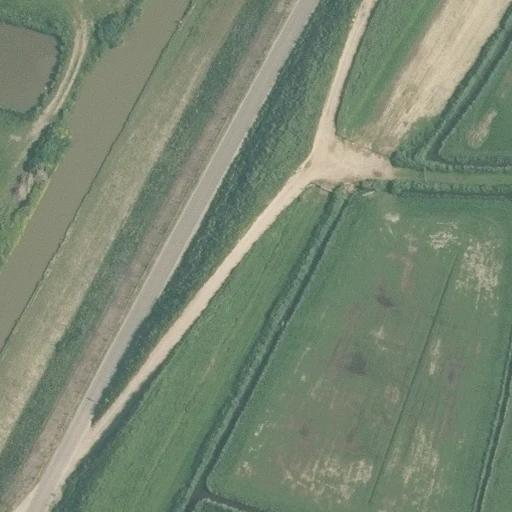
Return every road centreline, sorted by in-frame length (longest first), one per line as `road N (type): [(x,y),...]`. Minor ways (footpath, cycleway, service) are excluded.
road 1 (tertiary): [(25,511),(304,0)]
road 2 (track): [(10,511),(295,165),(320,153)]
road 3 (track): [(320,153),(511,168)]
road 4 (track): [(320,153),(327,93),(362,0)]
